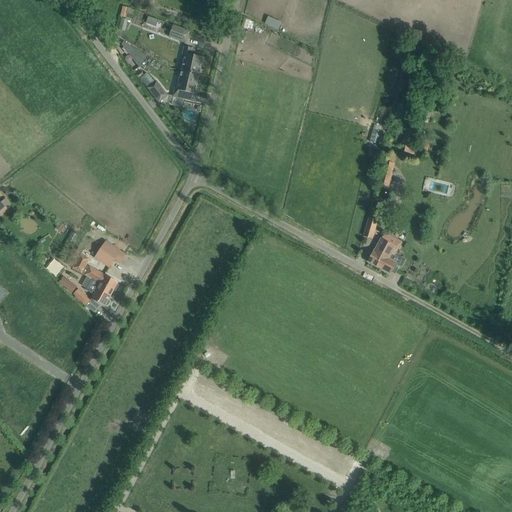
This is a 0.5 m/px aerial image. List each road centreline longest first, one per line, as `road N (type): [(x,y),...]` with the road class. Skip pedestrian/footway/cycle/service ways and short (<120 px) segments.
road 1 (unclassified): [(3,511),(189,169)]
road 2 (unclassified): [(389,284),(189,169)]
road 3 (unclassified): [(189,169),(61,0)]
road 4 (unclassified): [(189,169),(234,0)]
road 5 (track): [(511,352),(389,284)]
